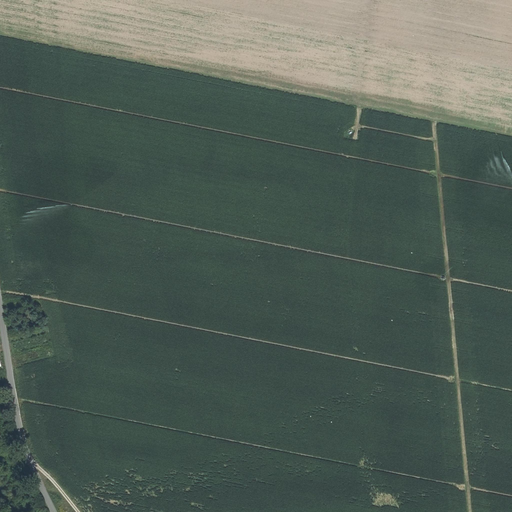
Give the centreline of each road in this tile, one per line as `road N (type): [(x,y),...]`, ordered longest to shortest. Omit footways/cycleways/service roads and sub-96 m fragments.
road 1 (track): [(366,0),(348,271),(365,448),(406,511)]
road 2 (unclassified): [(0,308),(21,439),(53,511)]
